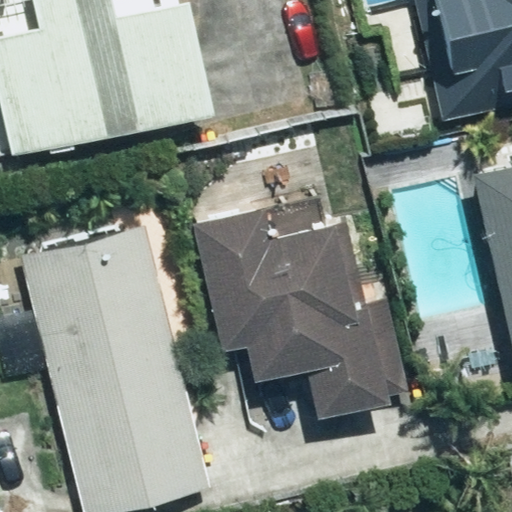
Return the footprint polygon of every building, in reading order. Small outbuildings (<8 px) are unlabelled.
[(0,0),(0,142),(2,152),(193,112),(169,0),(0,0)] [(511,0),(409,0),(414,18),(394,23),(399,42),(419,37),(439,117),(511,97),(511,0)] [(511,166),(455,180),(483,300),(499,368),(511,365),(511,166)] [(252,205),(179,220),(206,345),(224,341),(231,373),(290,360),(302,414),(372,399),(356,324),(337,329),(315,225),(258,237),(252,205)] [(137,222),(14,252),(77,510),(200,480),(137,222)]
